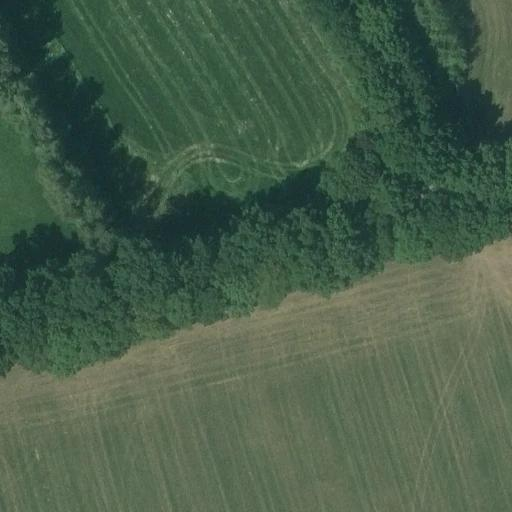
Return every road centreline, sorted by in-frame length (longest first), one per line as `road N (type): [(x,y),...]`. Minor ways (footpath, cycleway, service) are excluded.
road 1 (unclassified): [(0,322),(432,216)]
road 2 (unclassified): [(432,216),(399,95),(343,0)]
